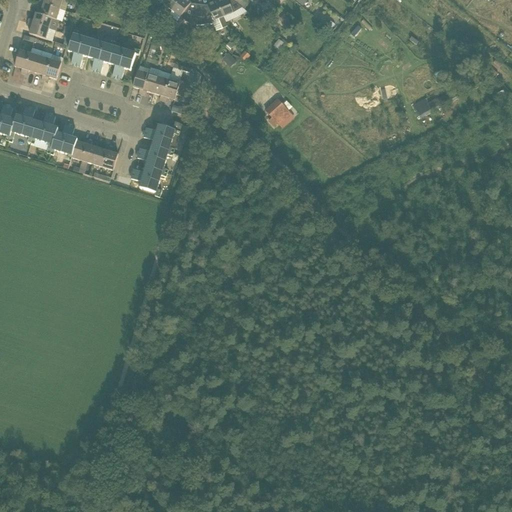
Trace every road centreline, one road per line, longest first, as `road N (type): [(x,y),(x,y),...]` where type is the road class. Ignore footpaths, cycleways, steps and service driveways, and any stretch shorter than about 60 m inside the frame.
road 1 (track): [(83,511),(214,87)]
road 2 (track): [(511,413),(214,87)]
road 3 (residential): [(66,105),(81,92),(130,107),(122,129),(78,118)]
